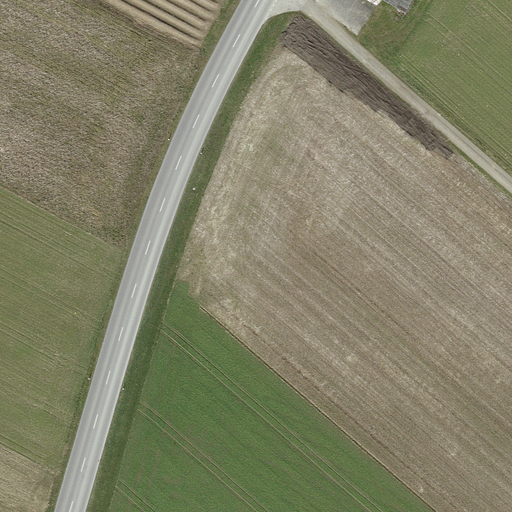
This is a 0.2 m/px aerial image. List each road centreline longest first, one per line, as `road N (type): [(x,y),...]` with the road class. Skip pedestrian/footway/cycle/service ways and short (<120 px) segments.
road 1 (tertiary): [(259,0),(162,208),(71,511)]
road 2 (track): [(511,183),(302,0)]
